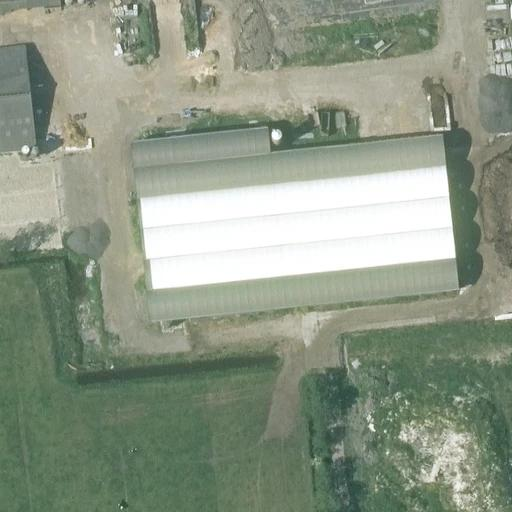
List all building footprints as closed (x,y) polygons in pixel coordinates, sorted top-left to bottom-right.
[(0,0),(0,15),(62,9),(61,2),(61,0),(0,0)] [(120,23),(119,15),(104,16),(105,48),(146,47),(146,22),(120,23)] [(0,154),(35,151),(25,48),(0,50),(0,154)] [(268,159),(266,134),(132,148),(150,323),(456,291),(440,141),(268,159)] [(97,153),(53,155),(57,235),(102,233),(97,153)]
